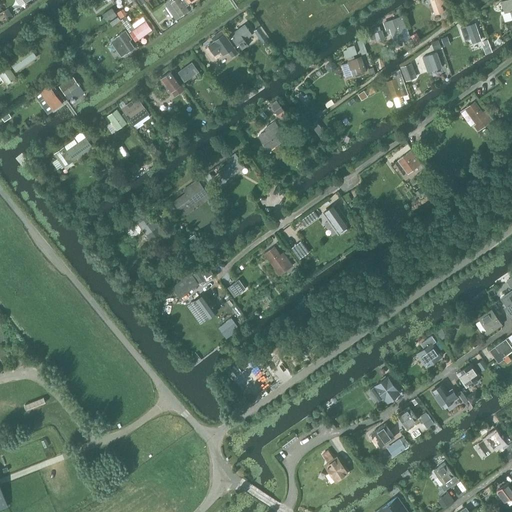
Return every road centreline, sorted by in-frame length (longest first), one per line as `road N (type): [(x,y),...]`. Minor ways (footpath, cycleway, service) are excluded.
road 1 (unclassified): [(209,438),(511,229)]
road 2 (residential): [(219,271),(511,59)]
road 3 (unclassified): [(209,438),(0,189)]
road 4 (residential): [(286,509),(296,454),(374,420),(511,327)]
